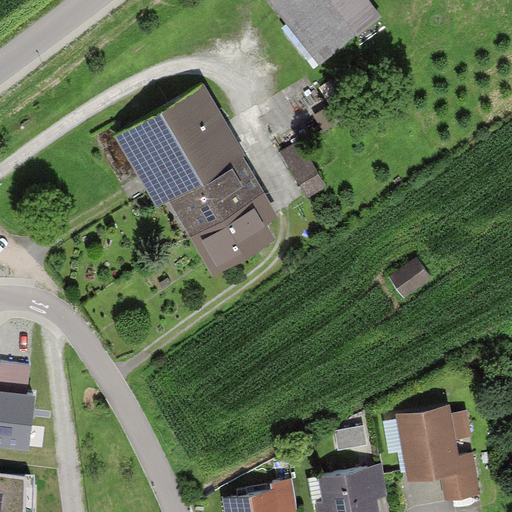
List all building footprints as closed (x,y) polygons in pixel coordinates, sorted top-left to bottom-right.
[(361,0),(266,0),(314,62),(374,18),(361,0)] [(196,85),(110,134),(151,205),(161,200),(183,238),(192,233),(212,268),(265,238),(244,202),(258,194),(196,85)] [(312,168),(299,143),(276,155),(301,201),(323,190),(312,168)] [(413,257),(385,276),(398,296),(427,277),(413,257)] [(0,438),(27,443),(35,394),(0,388),(0,438)] [(458,392),(388,404),(400,477),(436,471),(441,498),(475,492),(458,392)] [(365,427),(344,432),(347,447),(369,441),(365,427)] [(375,459),(311,471),(316,499),(304,501),(306,511),(369,511),(374,511),(372,499),(382,497),(375,459)] [(266,482),(224,489),(228,511),(293,511),(283,460),(263,464),(266,482)] [(0,471),(0,511),(36,511),(36,476),(0,471)]
